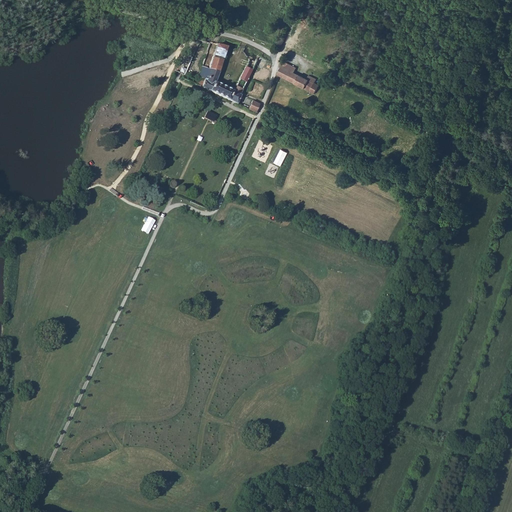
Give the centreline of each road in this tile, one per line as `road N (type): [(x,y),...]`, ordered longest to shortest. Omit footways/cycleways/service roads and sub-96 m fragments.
road 1 (track): [(82,0),(245,41),(273,57),(256,120),(215,210),(165,209)]
road 2 (track): [(165,209),(26,511)]
road 3 (track): [(461,511),(511,381)]
